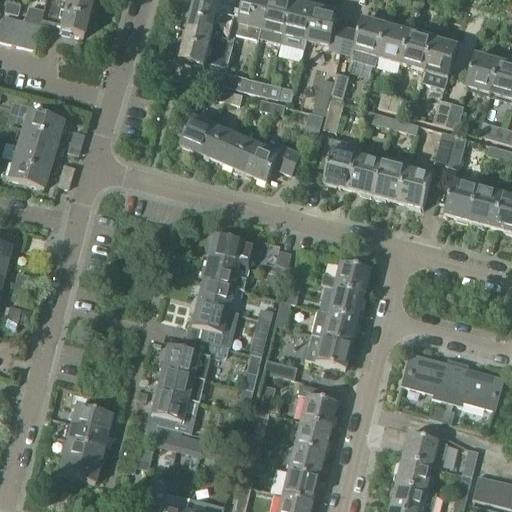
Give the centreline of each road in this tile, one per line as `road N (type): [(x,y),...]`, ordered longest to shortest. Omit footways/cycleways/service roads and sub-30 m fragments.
road 1 (residential): [(402,252),(93,172)]
road 2 (residential): [(342,511),(385,323)]
road 3 (residential): [(93,172),(146,0)]
road 4 (residential): [(33,398),(77,225)]
road 5 (residential): [(385,323),(511,352)]
